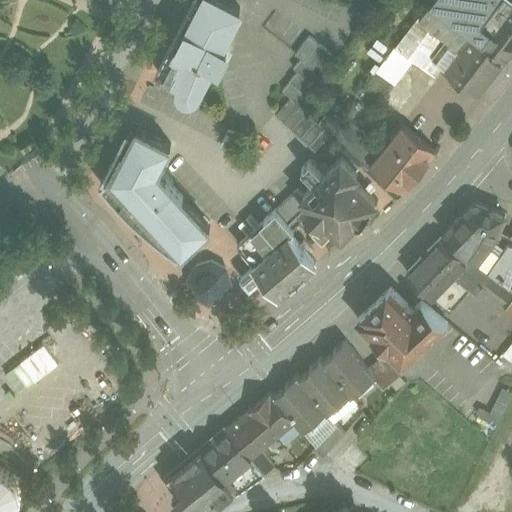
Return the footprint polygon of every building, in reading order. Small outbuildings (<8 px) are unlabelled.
[(192,0),(156,71),(158,72),(158,70),(164,73),(164,74),(180,82),(180,85),(180,88),(181,90),(183,92),(184,93),(187,94),(190,95),(193,95),(194,94),(196,93),(198,90),(213,62),(219,65),(228,47),(222,44),(241,7),(227,0),(192,0)] [(431,0),(430,1),(455,19),(465,4),(469,7),(482,4),(484,0),(431,0)] [(511,51),(511,0),(484,0),(482,4),(469,7),(465,4),(455,19),(507,58),(511,51)] [(430,1),(397,45),(414,58),(421,64),(455,19),(430,1)] [(507,58),(455,19),(421,64),(436,75),(444,66),(480,94),(507,58)] [(310,34),(296,53),(302,58),(305,60),(319,42),(310,34)] [(328,49),(319,42),(305,60),(314,68),(328,50),(328,49)] [(397,45),(363,89),(379,102),(414,58),(397,45)] [(314,68),(323,76),(337,57),(328,50),(314,68)] [(305,60),(302,58),(294,66),(298,70),(314,85),(322,76),(314,68),(305,60)] [(314,85),(298,70),(290,79),(291,80),(307,95),(315,86),(314,85)] [(307,95),(291,80),(283,89),(291,96),(300,104),(308,96),(307,95)] [(300,104),(291,96),(276,114),(292,128),(308,111),(300,104)] [(399,121),(373,100),(368,107),(389,124),(392,122),(396,125),(399,121)] [(331,132),(308,111),(292,128),(318,152),(334,135),(331,132)] [(383,146),(345,113),(331,132),(334,135),(367,164),(369,162),(383,146)] [(402,123),(397,129),(394,126),(389,132),(392,135),(383,146),(369,162),(402,190),(435,151),(402,123)] [(211,225),(159,169),(172,143),(138,125),(135,132),(127,128),(102,177),(105,179),(102,182),(102,181),(100,182),(108,191),(120,204),(133,218),(147,231),(162,242),(177,254),(179,255),(211,225)] [(358,171),(342,155),(325,173),(311,158),(302,167),(317,181),(304,194),(298,189),(278,208),(294,227),(301,221),(311,231),(314,229),(324,239),(336,227),(336,229),(340,233),(345,233),(349,229),(349,226),(356,219),(358,221),(379,199),(378,198),(377,198),(354,175),(358,171)] [(473,204),(445,233),(471,253),(491,269),(511,285),(511,239),(510,238),(502,250),(492,242),(506,214),(481,203),(476,202),(473,204)] [(278,208),(277,207),(264,219),(282,238),(255,261),(253,263),(254,264),(255,264),(256,265),(241,277),(243,278),(250,286),(249,286),(251,288),(252,286),(259,280),(264,285),(269,280),(279,292),(278,292),(280,294),(281,293),(281,292),(292,282),(293,283),(295,281),(294,281),(305,272),(307,271),(306,270),(315,262),(315,263),(317,261),(316,260),(315,260),(292,232),(292,231),(295,228),(294,227),(278,208)] [(264,219),(238,242),(255,261),(282,238),(264,219)] [(466,258),(442,236),(430,248),(419,259),(420,259),(408,271),(416,279),(416,280),(423,287),(424,287),(432,295),(433,294),(451,309),(472,284),(476,288),(479,284),(503,302),(511,290),(511,289),(489,271),(491,269),(471,253),(466,258)] [(213,260),(198,264),(190,278),(195,293),(208,300),(222,296),(223,295),(231,283),(227,268),(213,260)] [(413,308),(392,286),(358,318),(404,362),(448,320),(423,299),(413,308)] [(346,339),(334,349),(335,351),(325,359),(324,360),(351,392),(351,393),(352,395),(375,376),(376,375),(369,366),(346,339)] [(401,373),(382,355),(369,366),(376,375),(375,376),(384,387),(401,373)] [(325,359),(322,356),(310,366),(311,368),(301,377),(300,377),(327,410),(328,412),(351,393),(351,392),(324,360),(325,359)] [(327,410),(300,377),(301,377),(298,374),(286,384),(287,385),(277,394),(275,393),(304,429),(327,410)] [(271,391),(228,427),(251,454),(294,419),(271,391)] [(64,427),(71,412),(62,407),(54,422),(64,427)] [(228,427),(171,474),(187,493),(178,500),(187,511),(201,511),(219,498),(220,501),(246,479),(237,467),(251,455),(251,454),(228,427)] [(0,511),(20,511),(22,509),(24,504),(25,501),(26,498),(26,494),(26,490),(25,486),(24,483),(22,478),(18,474),(15,471),(13,469),(11,468),(7,466),(3,465),(0,464),(0,511)]
